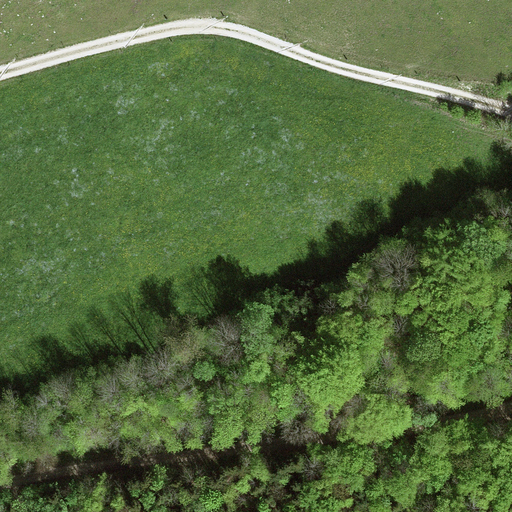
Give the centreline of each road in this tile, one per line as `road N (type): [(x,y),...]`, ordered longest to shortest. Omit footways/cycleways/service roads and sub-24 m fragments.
road 1 (track): [(511,113),(235,33),(184,32),(0,78)]
road 2 (track): [(511,404),(400,432),(0,485)]
